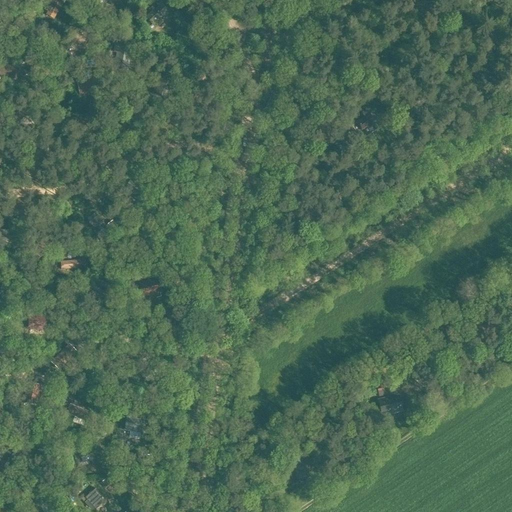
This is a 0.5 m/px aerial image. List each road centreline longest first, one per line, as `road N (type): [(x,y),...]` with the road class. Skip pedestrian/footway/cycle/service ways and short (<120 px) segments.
road 1 (track): [(222,329),(253,317),(511,148)]
road 2 (track): [(0,196),(66,189),(136,156),(186,144),(246,166)]
road 3 (track): [(297,511),(511,367)]
road 4 (track): [(257,97),(222,329)]
road 5 (track): [(222,329),(195,511)]
road 6 (track): [(36,192),(27,174),(53,142),(63,99),(48,36)]
road 7 (track): [(218,356),(152,353),(119,336),(139,301)]
